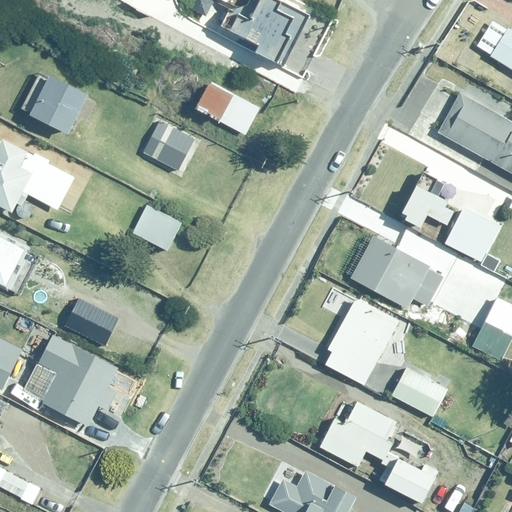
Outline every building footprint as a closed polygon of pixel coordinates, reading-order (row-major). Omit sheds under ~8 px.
[(127,0),(127,2),(150,14),(154,4),(147,0),(127,0)] [(254,51),(284,66),(309,12),(285,0),(247,0),(246,3),(239,5),(224,0),(219,0),(219,3),(229,7),(221,22),(258,39),(254,51)] [(511,27),(508,25),(489,55),(511,69),(511,27)] [(87,94),(40,70),(21,109),(67,132),(87,94)] [(259,106),(208,79),(193,107),(244,134),(259,106)] [(511,119),(462,92),(434,145),(476,167),(481,157),(511,173),(511,119)] [(194,137),(157,118),(140,151),(177,170),(194,137)] [(74,175),(0,136),(0,207),(15,215),(26,193),(56,209),(74,175)] [(457,201),(416,178),(395,215),(419,228),(426,215),(443,225),(457,201)] [(181,221),(146,201),(130,230),(165,250),(181,221)] [(473,220),(456,211),(442,238),(459,247),(473,220)] [(0,284),(4,287),(26,243),(0,230),(0,284)] [(441,274),(371,234),(347,276),(404,309),(411,298),(424,305),(441,274)] [(387,392),(403,359),(391,353),(403,329),(395,325),(399,317),(354,294),(326,347),(330,349),(322,364),(385,397),(387,392)] [(511,332),(511,303),(496,295),(470,346),(498,360),(511,332)] [(117,366),(52,332),(22,390),(87,425),(97,406),(108,412),(119,391),(107,385),(117,366)] [(22,349),(0,338),(0,389),(1,390),(22,349)] [(403,359),(387,392),(433,416),(450,384),(403,359)] [(395,422),(356,399),(344,421),(334,415),(317,444),(356,466),(363,453),(385,465),(377,478),(420,503),(438,471),(423,462),(420,468),(389,451),(393,444),(386,439),(395,422)] [(282,477),(267,503),(282,511),(348,511),(359,494),(307,464),(296,484),(282,477)] [(38,485),(6,467),(0,476),(0,486),(28,503),(38,485)]
